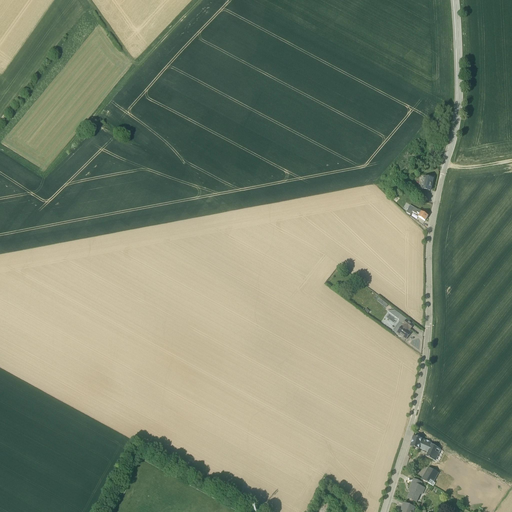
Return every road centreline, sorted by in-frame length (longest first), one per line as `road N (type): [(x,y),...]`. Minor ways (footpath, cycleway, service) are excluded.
road 1 (tertiary): [(383,511),(427,344),(429,240),(458,111),(456,0)]
road 2 (track): [(0,155),(47,180),(205,0)]
